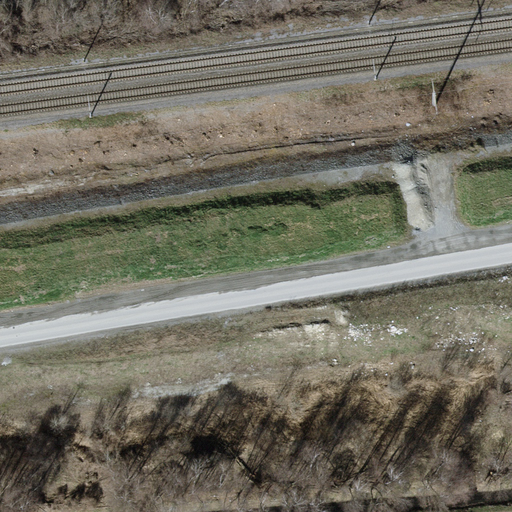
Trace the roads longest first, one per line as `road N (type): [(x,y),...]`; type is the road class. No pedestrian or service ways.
road 1 (motorway): [(511,168),(0,246)]
road 2 (motorway): [(0,310),(511,232)]
